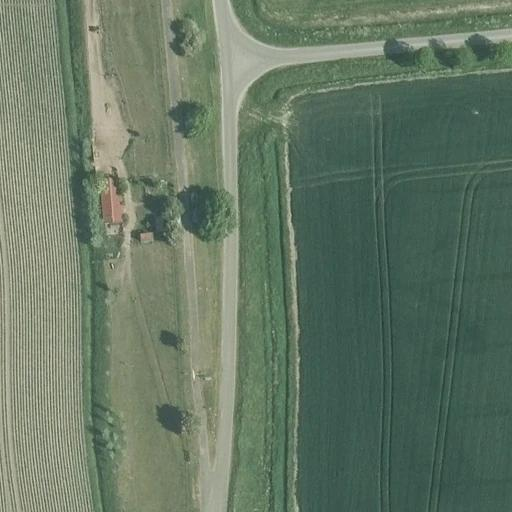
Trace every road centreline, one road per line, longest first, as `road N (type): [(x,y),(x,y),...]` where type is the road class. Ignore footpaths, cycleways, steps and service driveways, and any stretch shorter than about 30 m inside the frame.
road 1 (unclassified): [(214,501),(163,0)]
road 2 (unclassified): [(214,501),(222,460),(227,63)]
road 3 (unclassified): [(227,63),(511,36)]
